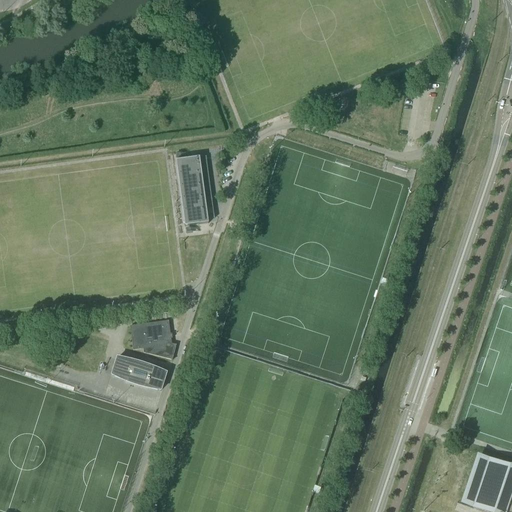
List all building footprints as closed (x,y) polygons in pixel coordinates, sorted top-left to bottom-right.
[(206,210),(213,209),(206,158),(175,162),(184,228),(208,224),(206,210)] [(130,327),(131,336),(133,351),(143,350),(143,354),(172,361),(176,346),(171,345),(168,322),(146,325),(145,322),(137,323),(138,326),(130,327)] [(104,358),(109,341),(78,332),(69,362),(93,369),(97,356),(104,358)] [(112,374),(113,374),(112,377),(115,378),(115,379),(121,381),(121,380),(123,380),(123,381),(127,383),(126,384),(146,390),(146,388),(152,390),(152,391),(158,393),(158,392),(161,392),(167,374),(152,369),(153,368),(129,361),(129,362),(127,361),(127,360),(121,358),(121,359),(118,358),(118,361),(117,361),(115,367),(116,367),(115,368),(114,368),(112,374)] [(489,511),(511,511),(511,467),(494,462),(495,460),(489,458),(472,508),(478,510),(478,509),(489,511)]
